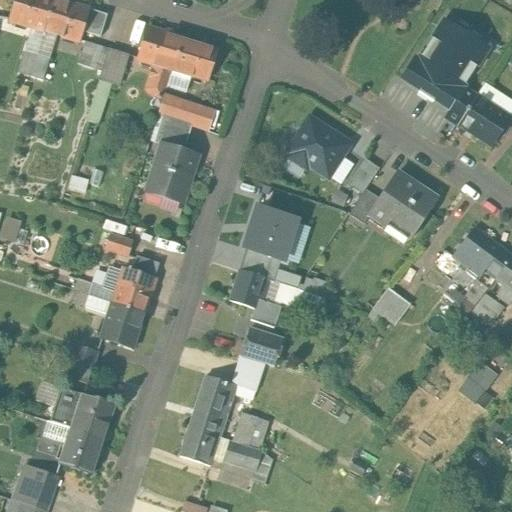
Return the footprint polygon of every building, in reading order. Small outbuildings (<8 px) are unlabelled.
[(53,0),(15,0),(9,20),(33,27),(44,30),(45,30),(53,0)] [(108,13),(63,0),(53,0),(45,30),(56,34),(80,41),(83,30),(101,35),(108,13)] [(491,49),(442,17),(400,81),(447,111),(444,115),(458,125),(477,96),(465,89),(491,49)] [(44,30),(33,27),(26,51),(37,55),(44,30)] [(184,38),(150,27),(140,59),(155,64),(146,89),(151,94),(158,96),(158,97),(161,98),(161,97),(165,98),(165,97),(166,94),(169,85),(184,38)] [(45,30),(44,30),(37,55),(49,59),(56,34),(45,30)] [(218,49),(184,38),(169,85),(188,91),(193,76),(208,81),(218,49)] [(110,50),(88,42),(81,64),(103,71),(110,50)] [(110,50),(103,71),(101,77),(110,80),(121,83),(130,56),(110,50)] [(37,55),(26,51),(19,73),(30,77),(37,55)] [(37,55),(30,77),(43,80),(49,59),(37,55)] [(110,80),(101,77),(83,133),(91,136),(110,80)] [(216,112),(166,94),(165,97),(195,107),(190,121),(194,122),(192,126),(209,133),(216,112)] [(477,96),(458,125),(491,146),(510,118),(477,96)] [(195,107),(165,97),(165,98),(160,112),(164,114),(190,121),(195,107)] [(190,121),(164,114),(159,128),(188,137),(192,126),(194,122),(190,121)] [(353,144),(308,115),(283,153),(286,155),(284,158),(307,173),(309,170),(328,182),(353,144)] [(188,137),(159,128),(155,142),(163,145),(163,143),(184,150),(188,137)] [(184,150),(163,143),(163,145),(146,198),(160,203),(162,197),(180,203),(195,154),(184,150)] [(367,156),(348,184),(362,193),(381,166),(367,156)] [(379,200),(369,215),(370,215),(409,241),(436,201),(396,174),(379,200)] [(366,191),(349,215),(363,225),(370,215),(369,215),(379,200),(366,191)] [(299,220),(255,205),(240,250),(245,252),(239,272),(269,282),(273,283),(279,263),(285,265),(299,220)] [(0,238),(16,242),(21,220),(5,216),(0,238)] [(511,257),(474,228),(452,257),(453,258),(453,257),(477,276),(481,270),(494,280),(511,257)] [(133,242),(110,234),(105,249),(128,257),(133,242)] [(137,257),(133,270),(123,267),(112,303),(143,312),(145,313),(156,278),(155,277),(159,264),(137,257)] [(511,257),(494,280),(508,290),(500,300),(509,306),(511,302),(511,257)] [(269,282),(239,272),(229,301),(254,309),(251,320),(272,327),(279,307),(263,301),(269,282)] [(325,284),(306,278),(301,292),(319,298),(325,284)] [(477,281),(464,298),(464,299),(474,305),(487,289),(477,281)] [(295,290),(292,289),(280,285),(274,301),(313,315),(319,298),(301,292),(295,290)] [(87,295),(70,289),(66,301),(83,306),(87,295)] [(388,289),(372,309),(394,326),(410,305),(388,289)] [(464,298),(453,290),(445,301),(457,310),(464,299),(464,298)] [(492,324),(505,308),(486,292),(473,309),(492,324)] [(108,315),(112,303),(87,295),(83,306),(83,307),(108,315)] [(143,312),(112,303),(108,315),(101,337),(133,347),(143,312)] [(283,340),(249,329),(239,356),(264,364),(274,368),(283,340)] [(97,351),(74,343),(68,360),(72,361),(92,368),(97,351)] [(264,364),(239,356),(233,377),(257,385),(264,364)] [(92,368),(72,361),(67,377),(86,383),(92,368)] [(490,379),(475,368),(467,379),(474,384),(482,390),(490,379)] [(237,386),(207,377),(190,429),(216,437),(220,427),(223,428),(237,386)] [(482,390),(474,384),(465,396),(473,402),(482,390)] [(114,404),(61,387),(50,422),(103,439),(114,404)] [(212,464),(267,480),(274,456),(261,452),(270,420),(241,412),(233,440),(220,436),(212,464)] [(50,422),(47,421),(42,436),(65,444),(59,464),(92,474),(103,439),(50,422)] [(216,437),(190,429),(181,456),(210,466),(216,447),(213,446),(216,437)] [(46,511),(58,478),(24,466),(12,500),(45,511),(46,511)] [(45,511),(12,500),(7,511),(45,511)] [(205,511),(207,509),(184,501),(180,511),(205,511)]
